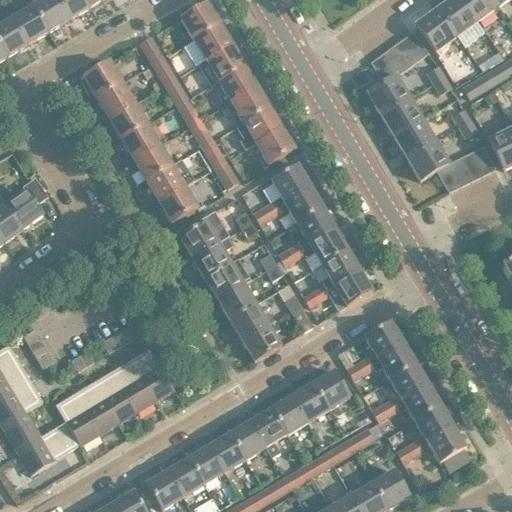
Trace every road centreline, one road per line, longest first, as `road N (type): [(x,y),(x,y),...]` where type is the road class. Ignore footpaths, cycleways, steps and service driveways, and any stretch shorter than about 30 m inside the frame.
road 1 (residential): [(40,511),(430,281)]
road 2 (residential): [(0,287),(84,219),(25,110),(23,91),(35,74),(170,0)]
road 3 (tertiary): [(414,253),(307,71)]
road 4 (tertiary): [(511,416),(430,281)]
road 5 (residential): [(307,71),(408,0)]
